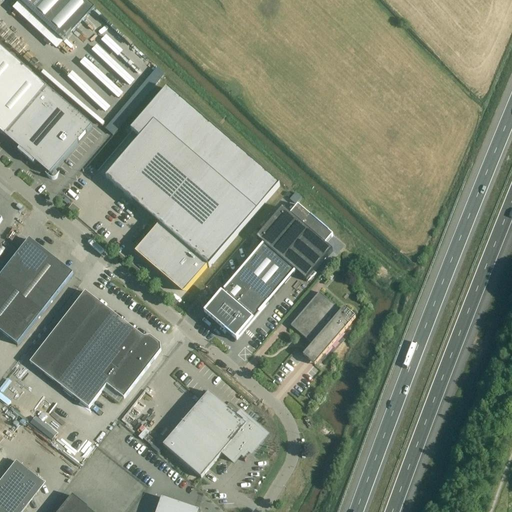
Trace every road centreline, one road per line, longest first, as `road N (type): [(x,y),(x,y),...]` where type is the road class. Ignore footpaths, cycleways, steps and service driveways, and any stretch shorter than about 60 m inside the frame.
road 1 (unclassified): [(262,511),(293,453),(280,412),(0,169)]
road 2 (motorway): [(511,110),(355,511)]
road 3 (motorway): [(396,511),(511,209)]
